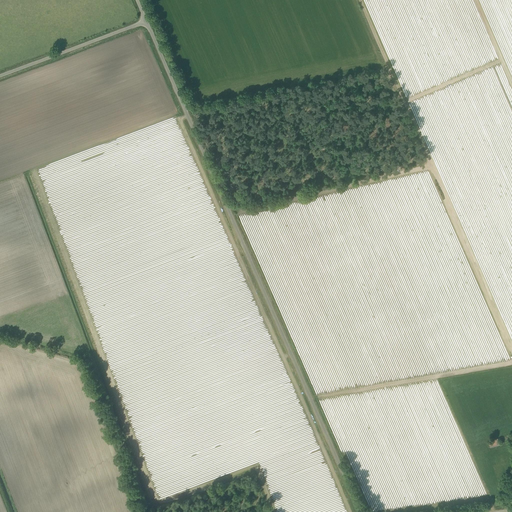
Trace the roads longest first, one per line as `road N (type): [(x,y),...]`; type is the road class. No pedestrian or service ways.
road 1 (unclassified): [(361,511),(145,20)]
road 2 (track): [(511,351),(360,0)]
road 3 (unclassified): [(0,76),(145,20)]
